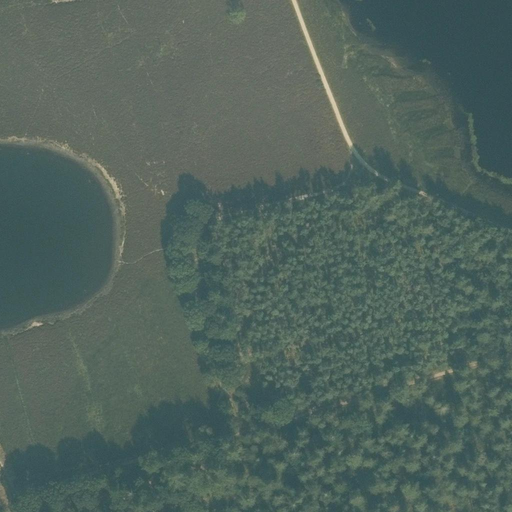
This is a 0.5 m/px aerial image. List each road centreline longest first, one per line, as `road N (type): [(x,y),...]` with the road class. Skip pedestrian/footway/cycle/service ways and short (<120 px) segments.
road 1 (track): [(295,0),(346,139),(364,165),(511,229)]
road 2 (track): [(511,353),(272,419)]
road 3 (track): [(200,441),(12,495)]
